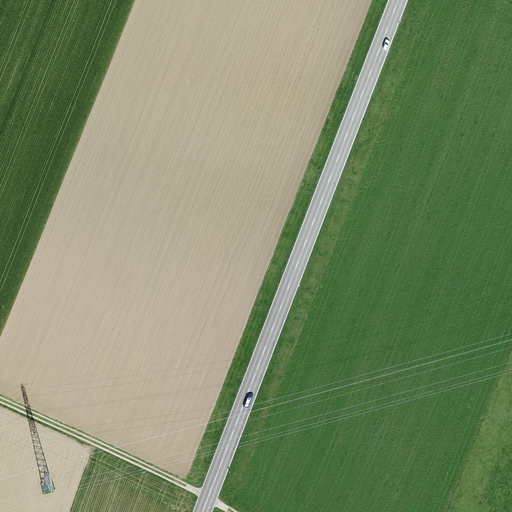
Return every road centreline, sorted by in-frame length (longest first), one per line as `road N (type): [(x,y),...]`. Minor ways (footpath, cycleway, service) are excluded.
road 1 (primary): [(202,511),(398,0)]
road 2 (track): [(208,497),(0,398)]
